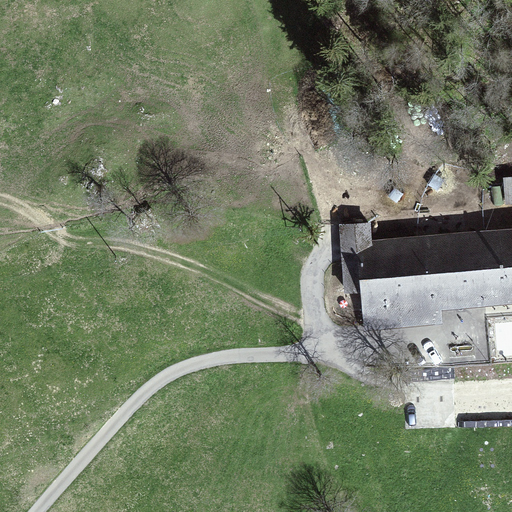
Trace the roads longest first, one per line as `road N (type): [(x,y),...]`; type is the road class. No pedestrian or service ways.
road 1 (unclassified): [(328,350),(216,358),(160,378),(36,511)]
road 2 (track): [(0,198),(57,236),(177,260),(316,321)]
road 3 (track): [(316,321),(328,350),(389,381),(511,386)]
